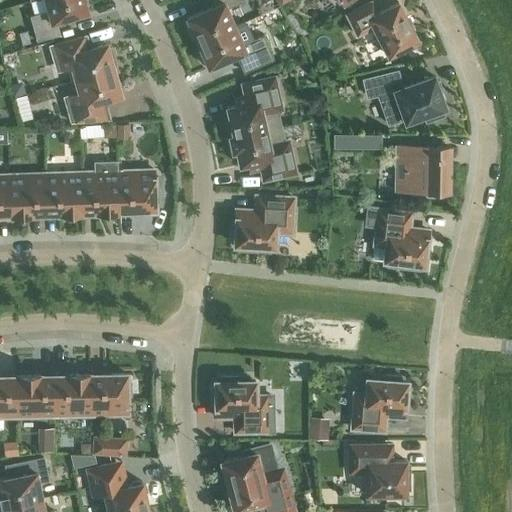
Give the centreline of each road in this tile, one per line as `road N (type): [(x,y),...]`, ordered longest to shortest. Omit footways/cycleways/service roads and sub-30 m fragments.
road 1 (residential): [(444,511),(439,413),(450,300),(487,140),(473,84),(435,0)]
road 2 (residential): [(138,0),(186,109),(204,191),(194,268)]
road 3 (residential): [(0,265),(194,268)]
road 4 (residential): [(183,339),(59,326),(0,333)]
road 5 (residential): [(183,339),(180,416),(196,511)]
